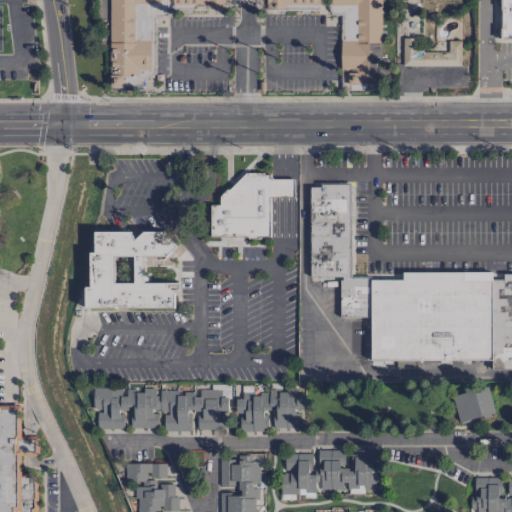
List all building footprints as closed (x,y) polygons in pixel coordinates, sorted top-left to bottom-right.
[(108,0),(110,87),(123,87),(122,76),(138,76),(138,70),(150,70),(150,40),(134,40),(133,4),(160,4),(160,0),(108,0)] [(318,0),(266,0),(266,7),(318,8),(318,0)] [(380,77),(380,0),(330,0),(330,13),(341,13),(341,85),(360,85),(360,77),(380,77)] [(500,0),(511,0),(511,41),(500,41),(500,0)] [(448,41),(448,60),(431,59),(431,51),(404,51),(404,65),(460,66),(461,41),(448,41)] [(270,174),(270,179),(296,179),(295,197),(270,197),(270,237),(211,237),(211,205),(221,205),(220,197),(228,189),(230,189),(247,173),(264,173),(264,174),(270,174)] [(511,370),(493,370),(492,361),(372,361),(372,318),(340,317),(340,275),(311,276),(310,187),(321,187),(321,184),(351,184),(350,277),(369,278),(369,280),(404,280),(403,273),(464,271),(465,280),(504,280),(504,274),(511,274),(511,370)] [(95,232),(95,252),(90,252),(91,287),(86,287),(85,308),(175,309),(175,294),(167,286),(167,283),(144,283),(143,256),(167,255),(177,246),(164,234),(164,232),(144,231),(135,240),(131,232),(95,232)] [(458,422),(494,414),(488,387),(452,396),(458,422)] [(221,390),(199,390),(193,390),(179,394),(178,391),(93,388),(93,409),(97,412),(97,428),(124,429),(130,428),(157,428),(157,412),(162,411),(164,415),(163,431),(191,432),(191,412),(197,415),(197,429),(223,430),(224,415),(227,411),(228,397),(221,397),(221,390)] [(300,427),(300,409),(301,409),(301,390),(279,390),(279,388),(268,388),(268,392),(255,392),(241,392),(241,399),(235,399),(235,415),(239,415),(239,431),(270,431),(270,428),(300,427)] [(0,408),(0,511),(36,511),(37,474),(20,474),(20,454),(38,454),(38,437),(20,437),(21,408),(0,408)] [(280,495),(298,494),(298,492),(317,491),(317,490),(342,489),(342,484),(347,484),(347,492),(375,491),(375,482),(380,482),(378,450),(350,451),(351,468),(345,469),(344,449),(317,450),(318,470),(312,470),(311,453),(284,454),(285,473),(279,473),(280,495)] [(257,511),(258,459),(237,459),(220,459),(220,486),(229,486),(235,482),(240,489),(240,500),(235,493),(220,493),(219,511),(257,511)] [(167,511),(178,510),(174,484),(156,487),(155,479),(167,477),(165,460),(125,466),(127,483),(136,481),(140,511),(167,511)] [(511,511),(511,478),(507,479),(507,496),(501,496),(501,477),(474,477),(473,494),(470,494),(470,509),(477,509),(477,511),(511,511)]
